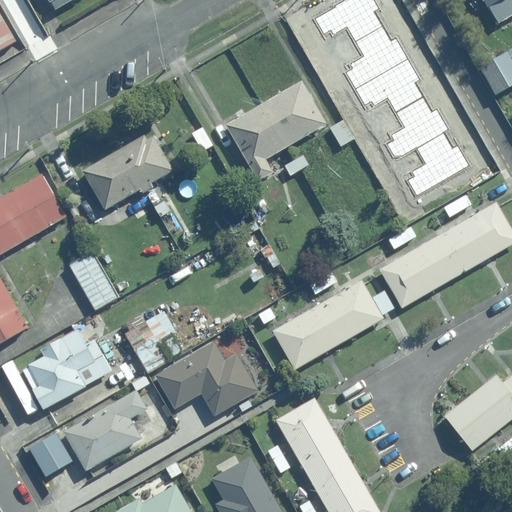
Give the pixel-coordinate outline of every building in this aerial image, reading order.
[(50,0),(59,15),(83,0),(50,0)] [(511,0),(483,0),(498,26),(511,18),(511,0)] [(0,12),(0,54),(19,44),(0,12)] [(368,29),(313,58),(337,104),(356,93),(361,102),(386,88),(388,93),(405,84),(398,71),(406,67),(391,40),(378,47),(368,29)] [(511,51),(482,71),(498,97),(511,88),(511,51)] [(440,73),(418,86),(440,123),(435,126),(443,138),(455,131),(450,121),(464,113),(440,73)] [(306,82),(226,127),(258,185),(277,175),(270,161),(327,129),(338,149),(355,140),(343,117),(329,124),(306,82)] [(143,197),(155,190),(153,186),(176,173),(153,133),(84,173),(107,213),(141,193),(143,197)] [(304,156),(284,166),(300,197),(313,190),(302,171),(310,167),(304,156)] [(68,216),(44,173),(22,185),(47,227),(68,216)] [(47,227),(22,185),(0,197),(0,219),(17,245),(47,227)] [(468,195),(442,208),(449,220),(474,207),(468,195)] [(172,213),(166,202),(146,213),(153,224),(172,213)] [(511,227),(497,202),(380,271),(405,311),(511,248),(511,227)] [(0,254),(17,245),(0,219),(0,254)] [(411,227),(388,240),(394,250),(417,237),(411,227)] [(113,293),(91,255),(74,265),(96,304),(113,293)] [(0,299),(14,291),(0,267),(0,299)] [(332,272),(308,285),(315,297),(338,284),(332,272)] [(297,371),(384,321),(364,283),(275,332),(297,371)] [(14,291),(0,299),(0,343),(33,324),(14,291)] [(188,351),(173,325),(164,311),(154,317),(148,307),(127,320),(132,328),(124,333),(125,335),(148,375),(188,351)] [(23,368),(46,412),(90,389),(88,386),(111,374),(94,340),(88,343),(82,331),(44,351),(47,355),(23,368)] [(226,363),(213,341),(152,377),(175,415),(203,398),(216,420),(237,407),(241,414),(252,407),(248,399),(260,392),(238,355),(226,363)] [(511,394),(511,373),(503,381),(511,394)] [(445,417),(474,453),(511,423),(511,394),(503,381),(499,375),(445,417)] [(131,422),(149,411),(137,391),(65,436),(88,474),(142,441),(131,422)] [(383,511),(316,400),(276,422),(328,511),(383,511)] [(57,432),(29,448),(46,477),(74,462),(57,432)] [(511,455),(511,437),(497,450),(506,461),(511,455)] [(278,445),(267,451),(279,475),(290,469),(278,445)] [(248,459),(212,480),(224,502),(215,507),(218,511),(286,511),(252,458),(248,459)] [(189,511),(177,487),(173,489),(165,473),(128,493),(134,504),(119,511),(189,511)] [(318,511),(313,503),(300,511),(318,511)]
